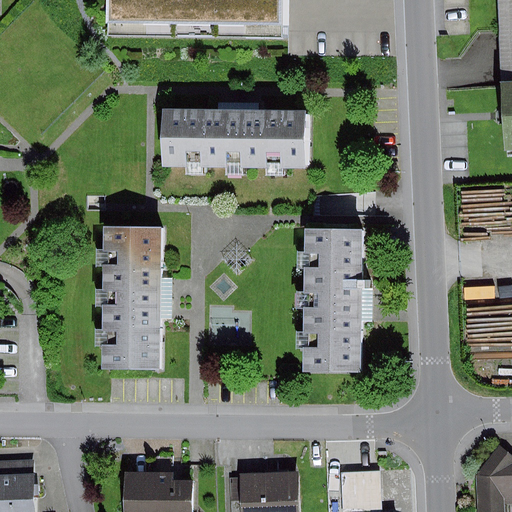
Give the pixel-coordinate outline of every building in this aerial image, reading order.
[(119,0),(119,38),(295,39),(295,0),(119,0)] [(511,0),(495,0),(498,81),(511,80),(511,0)] [(511,150),(511,80),(498,81),(501,151),(511,150)] [(313,112),(171,110),(170,170),(313,172),(313,112)] [(511,186),(466,188),(468,232),(511,229),(511,186)] [(315,233),(312,372),(367,373),(370,230),(315,228),(315,233)] [(110,231),(108,372),(166,372),(167,232),(110,231)] [(511,456),(496,445),(475,475),(477,511),(502,511),(502,503),(511,502),(511,456)] [(37,462),(0,463),(0,511),(41,511),(40,475),(37,475),(37,462)] [(199,511),(199,472),(131,472),(131,511),(199,511)] [(385,511),(384,472),(344,473),(345,511),(385,511)] [(304,511),(303,475),(243,477),(243,479),(231,479),(232,511),(304,511)]
